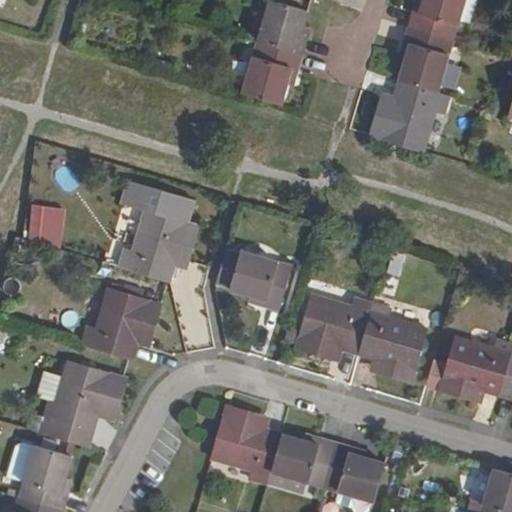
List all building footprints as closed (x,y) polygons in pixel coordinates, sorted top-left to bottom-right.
[(262,0),(251,39),(294,52),(300,30),(294,29),(300,7),(275,0),(262,0)] [(422,0),(414,28),(457,41),(468,0),(422,0)] [(457,41),(414,28),(405,58),(409,59),(403,80),(404,80),(443,92),(457,41)] [(285,83),(294,52),(251,39),(236,91),(272,101),(279,81),(285,83)] [(443,92),(404,80),(396,105),(387,103),(378,136),(430,152),(441,111),(448,113),(453,96),(443,92)] [(122,246),(116,264),(165,278),(172,256),(183,260),(195,222),(142,206),(130,249),(122,246)] [(232,266),(219,262),(214,280),(246,291),(245,295),(278,304),(290,263),(238,248),(232,266)] [(76,321),(71,339),(119,353),(127,329),(140,333),(150,298),(99,282),(87,324),(76,321)] [(357,353),(371,303),(355,299),(353,306),(311,293),(296,347),(332,359),(336,347),(342,349),(357,353)] [(389,308),(371,303),(357,353),(372,357),(380,359),(377,371),(411,382),(427,327),(387,316),(389,308)] [(445,365),(431,362),(424,387),(474,402),(477,389),(483,391),(499,396),(511,352),(511,343),(498,340),(495,347),(454,336),(445,365)] [(336,347),(332,359),(338,360),(342,349),(336,347)] [(511,352),(499,396),(511,398),(511,352)] [(40,394),(30,428),(80,442),(91,406),(105,409),(115,374),(58,357),(45,396),(40,394)] [(369,369),(377,371),(380,359),(372,357),(369,369)] [(477,389),(474,402),(479,403),(483,391),(477,389)] [(269,471),(280,433),(259,427),(253,425),(256,411),(225,402),(209,456),(250,469),(249,478),(266,482),(269,471)] [(105,409),(91,406),(89,412),(103,415),(105,409)] [(253,425),(259,427),(262,413),(256,411),(253,425)] [(320,486),(333,442),(318,438),(317,443),(302,439),(300,438),(280,433),(269,471),(320,486)] [(0,472),(4,474),(15,439),(0,434),(0,472)] [(317,443),(318,438),(303,434),(302,439),(317,443)] [(0,488),(0,490),(44,503),(49,488),(44,486),(48,471),(49,468),(54,450),(15,439),(4,474),(0,488)] [(369,499),(372,500),(383,463),(347,452),(349,446),(333,442),(320,486),(335,490),(332,502),(349,507),(352,511),(365,511),(366,511),(369,499)] [(364,451),(349,446),(347,452),(362,457),(364,451)] [(511,511),(511,472),(482,464),(467,511),(511,511)] [(48,471),(44,486),(49,488),(54,472),(48,471)] [(41,511),(44,503),(0,490),(0,511),(41,511)]
